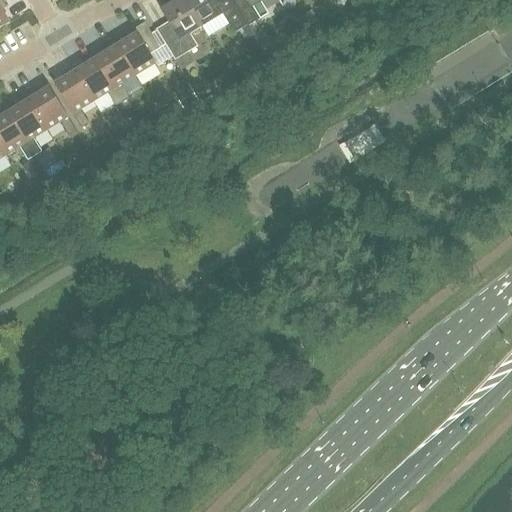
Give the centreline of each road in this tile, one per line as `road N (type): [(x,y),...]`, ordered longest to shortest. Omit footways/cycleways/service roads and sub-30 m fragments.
road 1 (secondary): [(511,283),(274,511)]
road 2 (secondary): [(377,511),(511,380)]
